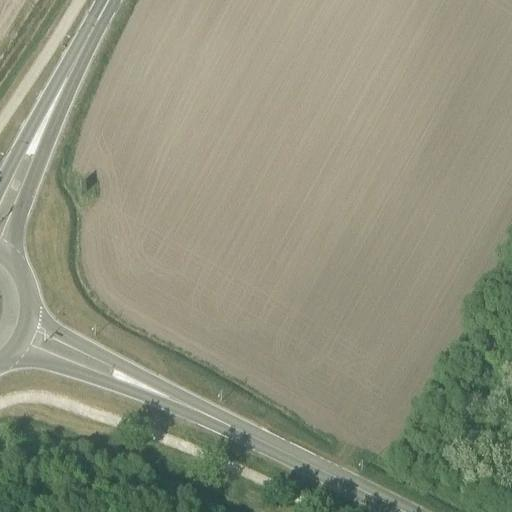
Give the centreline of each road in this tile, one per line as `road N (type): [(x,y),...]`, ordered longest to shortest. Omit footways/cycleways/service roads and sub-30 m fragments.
road 1 (secondary): [(403,511),(125,380)]
road 2 (secondary): [(6,257),(48,113)]
road 3 (secondary): [(48,113),(108,0)]
